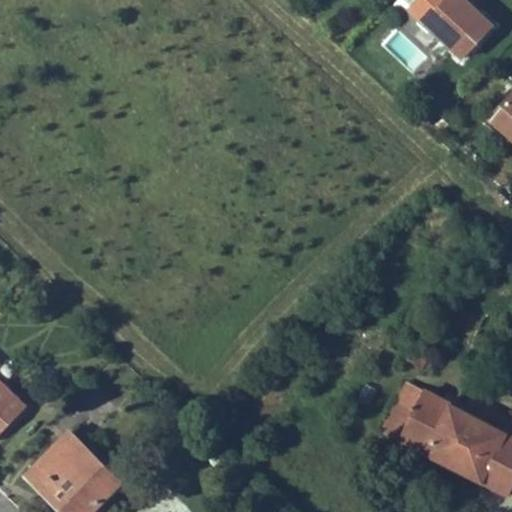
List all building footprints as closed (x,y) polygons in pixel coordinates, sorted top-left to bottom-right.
[(467,0),(421,0),(413,9),(426,22),(464,57),(494,25),(471,3),(467,0)] [(421,27),(426,22),(413,9),(408,14),(421,27)] [(511,99),(494,119),(503,127),(511,116),(511,99)] [(511,116),(503,127),(511,134),(511,116)] [(511,134),(503,127),(494,119),(489,125),(508,141),(511,136),(511,134)] [(438,345),(423,337),(410,361),(425,369),(438,345)] [(0,433),(28,404),(0,377),(0,433)] [(511,435),(450,404),(411,383),(384,432),(510,495),(511,490),(511,435)] [(29,475),(51,497),(57,491),(79,511),(90,511),(121,481),(71,432),(29,475)] [(66,511),(79,511),(57,491),(51,497),(66,511)]
